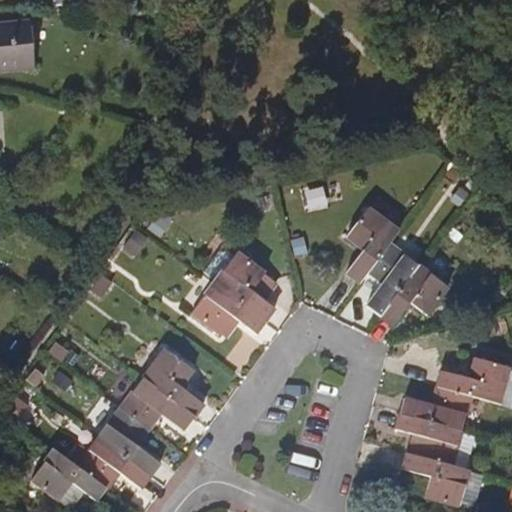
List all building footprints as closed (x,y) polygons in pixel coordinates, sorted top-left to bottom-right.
[(0,69),(32,67),(29,24),(0,26),(0,69)] [(468,195),(459,187),(449,200),(458,207),(468,195)] [(348,274),(361,284),(370,272),(391,245),(401,231),(371,209),(350,238),(366,249),(348,274)] [(154,226),(165,235),(174,222),(164,215),(154,226)] [(368,307),(381,317),(419,265),(391,245),(370,272),(386,283),(368,307)] [(219,279),(216,284),(266,321),(276,309),(265,300),(278,284),(231,249),(224,250),(208,271),(219,279)] [(448,287),(419,265),(381,317),(395,326),(412,303),(428,315),(448,287)] [(257,334),(266,321),(216,284),(195,313),(221,332),(233,317),(257,334)] [(463,310),(450,313),(453,322),(465,320),(463,310)] [(166,350),(144,380),(195,418),(205,406),(181,388),(193,370),(166,350)] [(444,372),(440,388),(474,398),(511,408),(511,369),(479,361),(473,380),(444,372)] [(31,378),(41,387),(49,375),(39,366),(31,378)] [(144,380),(122,409),(150,430),(161,414),(185,431),(195,418),(144,380)] [(406,400),(402,415),(464,432),(474,398),(440,388),(435,407),(406,400)] [(122,409),(100,439),(151,477),(161,464),(137,446),(150,430),(122,409)] [(426,439),(421,458),(469,471),(479,436),(464,432),(402,415),(397,430),(426,439)] [(100,439),(78,468),(105,488),(118,473),(141,489),(151,477),(100,439)] [(95,501),(105,488),(78,468),(55,450),(33,478),(61,498),(62,498),(75,509),(86,495),(95,501)] [(479,506),(487,476),(469,471),(421,458),(410,454),(405,470),(433,478),(428,497),(461,506),(463,501),(479,506)]
